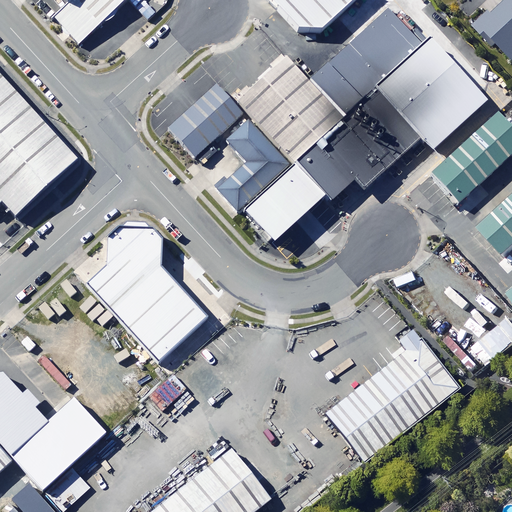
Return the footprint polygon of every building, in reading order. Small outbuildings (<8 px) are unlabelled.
[(66,0),(75,9),(54,28),(81,53),(133,7),(126,0),(66,0)] [(368,0),(281,0),(273,8),(312,51),(368,0)] [(511,0),(505,0),(490,14),(486,10),(470,25),(489,46),(492,43),(511,65),(511,0)] [(418,49),(383,10),(303,83),(338,122),(418,49)] [(338,122),(289,166),(325,206),(349,184),(358,194),(415,143),(426,155),(482,105),(425,43),(418,49),(338,122)] [(303,83),(283,61),(234,105),(288,165),(338,122),(303,83)] [(77,159),(0,75),(0,199),(15,216),(77,159)] [(241,116),(214,87),(164,132),(190,161),(241,116)] [(511,152),(511,136),(495,118),(426,179),(451,207),(511,152)] [(288,167),(247,121),(223,142),(244,166),(215,191),(235,214),(288,167)] [(320,204),(289,169),(240,212),(272,247),(320,204)] [(511,250),(511,201),(479,231),(503,258),(511,250)] [(154,268),(156,240),(141,223),(124,222),(100,244),(102,247),(79,269),(89,280),(83,285),(117,321),(102,336),(152,390),(184,361),(171,347),(201,318),(154,268)] [(479,342),(494,360),(511,345),(511,317),(510,316),(479,342)] [(365,473),(460,397),(413,340),(398,352),(405,360),(325,424),(365,473)] [(494,360),(479,342),(471,349),(486,367),(494,360)] [(0,372),(0,447),(8,456),(10,454),(46,422),(34,408),(39,403),(27,388),(21,393),(2,372),(0,372)] [(223,372),(212,380),(218,388),(229,380),(223,372)] [(46,422),(10,454),(43,491),(107,435),(74,397),(46,422)] [(0,447),(0,471),(12,461),(8,456),(0,447)] [(260,511),(272,503),(233,455),(162,511),(260,511)]
